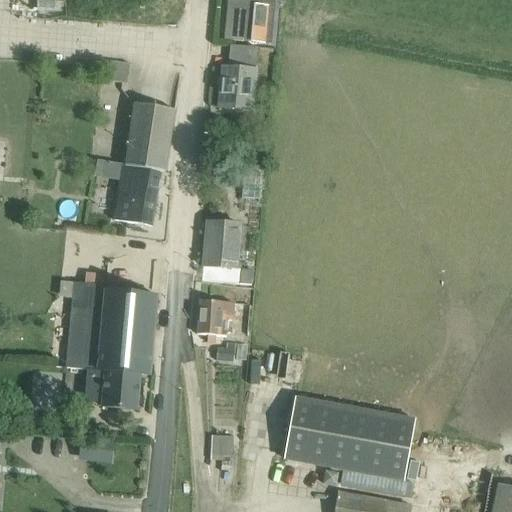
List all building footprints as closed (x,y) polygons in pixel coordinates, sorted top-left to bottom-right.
[(227,4),(224,42),(270,46),(273,8),(227,4)] [(218,111),(252,114),(255,114),(259,73),(256,72),(258,50),(230,48),(228,70),(222,70),(218,111)] [(128,87),(131,67),(106,63),(103,83),(128,87)] [(160,172),(164,173),(174,112),(134,106),(125,168),(122,167),(114,221),(152,227),(160,172)] [(238,270),(242,227),(208,224),(203,266),(238,270)] [(241,273),(240,286),(252,287),(253,274),(241,273)] [(85,276),(84,286),(105,288),(106,278),(85,276)] [(74,285),(66,370),(67,370),(89,372),(88,387),(91,387),(96,388),(104,388),(102,410),(138,413),(142,375),(148,376),(155,298),(149,298),(138,297),(131,296),(114,294),(105,293),(106,288),(105,288),(84,286),(74,285)] [(235,306),(203,304),(200,304),(197,337),(208,338),(208,346),(215,347),(216,339),(227,340),(229,324),(234,325),(235,306)] [(226,351),(217,351),(216,364),(234,365),(235,346),(226,346),(226,351)] [(291,423),(284,462),(399,483),(404,484),(413,433),(415,422),(392,417),(296,400),(291,423)] [(82,439),(80,462),(112,465),(114,442),(82,439)] [(222,459),(226,459),(233,460),(234,440),(212,439),(210,463),(222,464),(222,459)] [(325,473),(323,486),(337,488),(339,474),(325,473)] [(336,511),(409,511),(413,490),(389,485),(342,477),(336,511)] [(511,511),(511,489),(497,487),(491,511),(511,511)]
